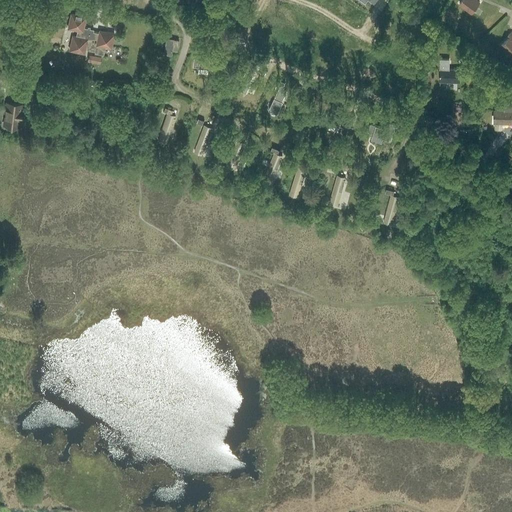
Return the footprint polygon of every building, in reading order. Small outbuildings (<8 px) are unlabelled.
[(462,0),(459,4),(472,13),(480,3),(475,0),(462,0)] [(95,52),(95,53),(104,55),(106,47),(111,49),(114,34),(99,31),(99,33),(89,31),(89,29),(83,27),(86,17),(71,14),(68,29),(79,31),(78,37),(73,36),(69,51),(84,54),(85,50),(95,52)] [(508,36),(510,38),(501,45),(511,57),(511,56),(511,33),(508,36)] [(174,49),(179,50),(181,39),(169,37),(165,53),(173,54),(174,49)] [(87,61),(100,64),(102,57),(89,54),(87,61)] [(40,68),(41,59),(25,56),(23,64),(40,68)] [(199,68),(210,69),(210,68),(218,69),(219,60),(195,58),(194,67),(199,67),(199,68)] [(233,80),(242,85),(243,84),(250,88),(254,81),(232,69),(228,77),(233,79),(233,80)] [(459,82),(460,70),(440,69),(440,81),(459,82)] [(499,85),(497,79),(490,81),(493,88),(499,85)] [(267,97),(277,101),(277,100),(285,103),(288,95),(266,86),(262,94),(267,96),(267,97)] [(23,104),(5,102),(3,126),(20,128),(21,122),(22,122),(24,110),(22,110),(23,104)] [(511,111),(495,111),(494,123),(511,123),(511,111)] [(176,116),(168,113),(158,141),(166,144),(176,116)] [(350,120),(327,114),(324,122),(330,124),(329,124),(340,127),(348,129),(349,124),(353,125),(355,117),(351,116),(350,120)] [(394,131),(370,124),(368,133),(373,134),(373,135),(383,138),(383,137),(391,140),(394,131)] [(196,148),(204,151),(207,142),(208,142),(212,131),(212,130),(213,128),(204,125),(196,148)] [(240,157),(245,146),(244,145),(245,143),(237,140),(228,163),(227,167),(235,170),(236,166),(240,157)] [(282,156),(275,153),(265,175),(272,178),(276,170),(277,170),(282,158),(281,158),(282,156)] [(306,170),(298,167),(289,195),(298,198),(306,170)] [(329,203),(338,206),(346,178),(337,175),(329,203)] [(383,223),(392,225),(399,197),(391,195),(383,223)]
